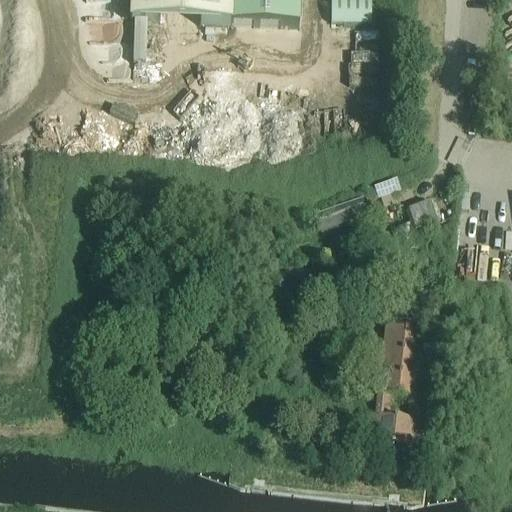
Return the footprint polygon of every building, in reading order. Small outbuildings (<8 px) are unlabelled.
[(130,0),(130,25),(135,26),(133,67),(146,67),(147,26),(231,29),(299,31),(299,0),(130,0)] [(331,0),(331,26),(371,26),(371,0),(331,0)] [(381,186),(382,195),(404,193),(403,184),(381,186)] [(316,216),(319,228),(323,239),(355,228),(351,216),(366,209),(362,199),(316,216)] [(432,204),(406,214),(413,234),(440,225),(432,204)] [(386,328),(379,386),(375,421),(365,421),(364,442),(373,443),(373,450),(414,454),(414,448),(425,448),(427,427),(417,425),(426,333),(386,328)] [(476,427),(473,456),(487,457),(490,429),(476,427)]
